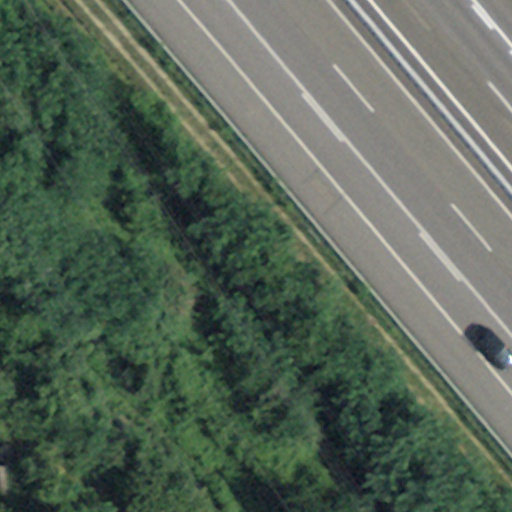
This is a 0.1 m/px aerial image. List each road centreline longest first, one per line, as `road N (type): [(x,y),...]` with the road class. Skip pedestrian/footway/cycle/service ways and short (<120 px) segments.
road 1 (track): [(84,0),(511,498)]
road 2 (motorway): [(155,0),(511,407)]
road 3 (motorway): [(290,0),(511,254)]
